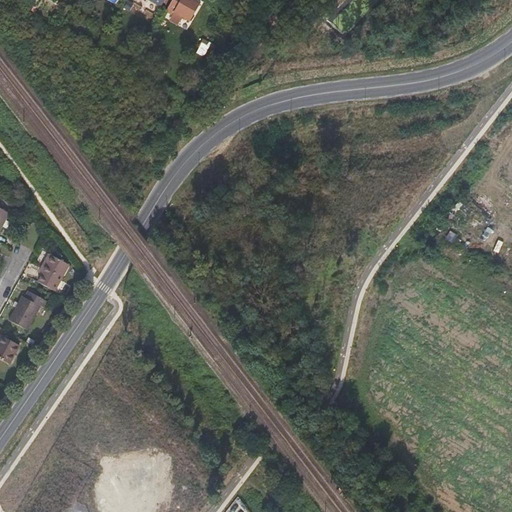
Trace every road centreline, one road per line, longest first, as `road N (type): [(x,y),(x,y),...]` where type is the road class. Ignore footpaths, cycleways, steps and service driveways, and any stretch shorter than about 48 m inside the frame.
road 1 (secondary): [(511,52),(487,66),(269,106),(184,161),(140,229)]
road 2 (secondary): [(0,440),(140,229)]
